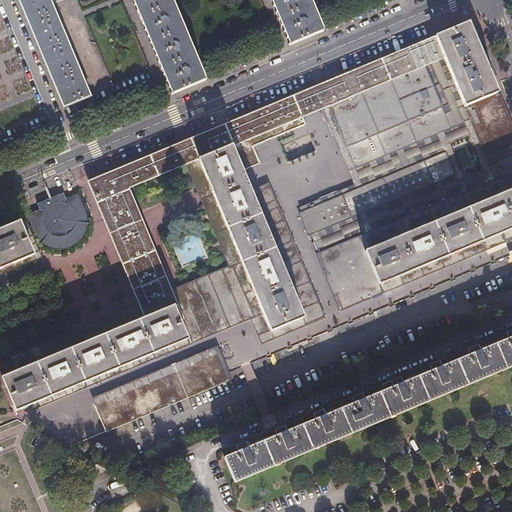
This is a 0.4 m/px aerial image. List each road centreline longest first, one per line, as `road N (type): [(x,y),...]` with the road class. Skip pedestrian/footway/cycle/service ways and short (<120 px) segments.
road 1 (residential): [(73,159),(453,0)]
road 2 (unclassified): [(511,319),(206,449),(200,469),(221,511)]
road 3 (residential): [(3,0),(73,159)]
